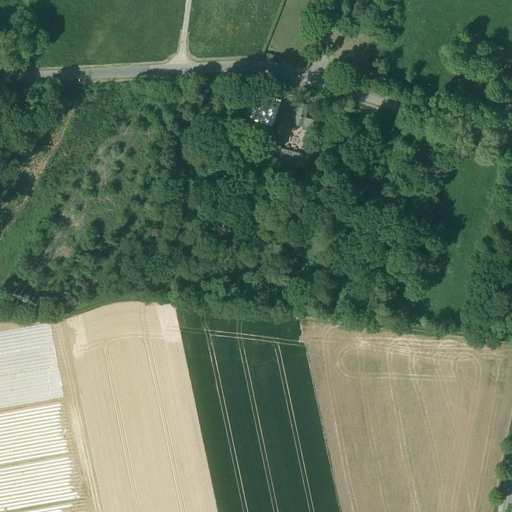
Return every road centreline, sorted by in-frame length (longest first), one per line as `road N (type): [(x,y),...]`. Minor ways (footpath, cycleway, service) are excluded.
road 1 (unclassified): [(511,142),(264,68),(0,78)]
road 2 (track): [(511,341),(120,298),(62,315),(0,317)]
